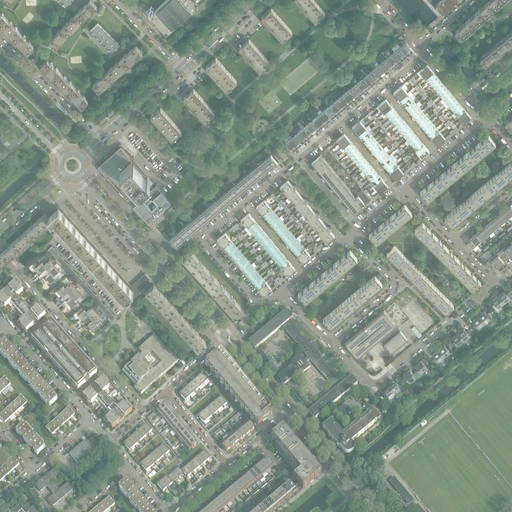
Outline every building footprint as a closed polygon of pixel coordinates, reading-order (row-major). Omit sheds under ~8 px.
[(83,20),(97,6),(90,0),(89,0),(76,14),(83,20)] [(166,35),(197,7),(196,8),(189,0),(166,0),(149,16),(150,16),(166,34),(166,35)] [(314,1),(313,0),(295,0),(305,10),(314,1)] [(433,1),(433,2),(435,4),(443,13),(444,12),(445,12),(447,9),(449,8),(450,7),(454,4),(454,3),(455,2),(452,0),(434,0),(433,1)] [(493,10),(500,3),(503,1),(501,0),(489,0),(486,3),(493,10)] [(325,13),(320,7),(314,1),(305,10),(315,22),(318,19),(320,18),(325,13)] [(483,19),(493,10),(486,3),(477,12),(483,19)] [(281,20),(276,14),(271,8),(265,13),(264,14),(261,17),(272,29),(281,20)] [(473,27),(483,19),(477,12),(467,20),(473,27)] [(69,34),(83,20),(76,14),(63,27),(69,34)] [(20,32),(6,19),(0,24),(0,25),(13,39),(20,32)] [(292,32),(287,26),(281,20),(272,29),(282,40),(285,38),(287,37),(286,37),(292,32)] [(461,39),(471,29),(473,27),(467,20),(454,32),(461,39)] [(95,35),(102,27),(98,23),(89,31),(91,33),(92,32),(95,35)] [(55,48),(69,34),(63,27),(49,41),(55,48)] [(99,39),(107,32),(102,27),(95,35),(94,36),(96,37),(96,36),(99,39)] [(34,46),(20,32),(13,39),(27,53),(34,46)] [(103,43),(111,36),(107,32),(99,39),(98,40),(100,42),(101,41),(103,43)] [(108,48),(115,40),(111,36),(103,43),(102,44),(104,46),(105,45),(108,48)] [(508,48),(511,45),(504,37),(493,47),(499,55),(502,53),(501,52),(505,48),(507,47),(508,48)] [(259,51),(254,45),(248,39),(248,40),(245,42),(242,44),(240,46),(239,47),(249,59),(259,51)] [(112,52),(120,45),(115,40),(108,48),(107,48),(108,50),(109,49),(112,52)] [(413,50),(408,44),(406,42),(403,44),(410,52),(413,50)] [(410,52),(403,44),(400,47),(407,55),(410,52)] [(128,66),(142,53),(136,46),(121,59),(128,66)] [(407,55),(400,47),(397,49),(404,57),(407,55)] [(496,58),(499,55),(493,47),(479,58),(485,65),(495,57),(496,58)] [(404,57),(397,49),(394,52),(401,60),(404,57)] [(270,62),(264,56),(259,51),(249,59),(260,71),(263,69),(264,68),(264,67),(270,62)] [(401,60),(394,52),(391,54),(398,62),(401,60)] [(398,62),(391,54),(388,57),(395,65),(398,62)] [(395,65),(388,57),(385,59),(392,67),(395,65)] [(226,69),(221,64),(215,58),(210,63),(210,62),(208,63),(208,64),(206,66),(216,78),(226,69)] [(60,73),(54,66),(47,59),(40,66),(54,80),(60,73)] [(113,78),(128,66),(121,59),(107,72),(113,78)] [(392,67),(385,59),(382,62),(389,70),(392,67)] [(389,70),(382,62),(379,64),(386,72),(389,70)] [(386,72),(379,64),(376,67),(383,75),(386,72)] [(422,74),(430,68),(427,64),(419,71),(422,74)] [(383,75),(376,67),(373,69),(380,77),(383,75)] [(425,78),(433,71),(430,68),(422,74),(425,78)] [(237,81),(231,75),(226,69),(216,78),(227,90),(230,87),(230,88),(231,87),(231,86),(237,81)] [(380,77),(373,69),(370,72),(377,80),(380,77)] [(428,81),(436,75),(433,71),(425,78),(428,81)] [(113,78),(107,72),(93,85),(99,92),(113,78)] [(377,80),(370,72),(367,74),(374,82),(377,80)] [(74,87),(60,73),(54,80),(68,94),(74,87)] [(374,82),(367,74),(364,77),(371,85),(374,82)] [(431,85),(439,78),(436,75),(428,81),(431,85)] [(371,85),(364,77),(361,79),(368,87),(371,85)] [(433,88),(442,82),(439,78),(431,85),(433,88)] [(368,87),(361,79),(358,82),(365,90),(368,87)] [(365,90),(358,82),(355,84),(362,92),(365,90)] [(436,92),(444,85),(442,82),(433,88),(436,92)] [(362,92),(355,84),(352,87),(359,95),(362,92)] [(439,95),(447,89),(444,85),(436,92),(439,95)] [(396,96),(404,89),(401,86),(393,92),(396,96)] [(88,101),(77,90),(74,87),(68,94),(81,107),(88,101)] [(359,95),(352,87),(349,89),(356,97),(359,95)] [(204,100),(198,94),(193,88),(192,89),(189,92),(187,93),(185,96),(183,97),(194,109),(204,100)] [(356,97),(349,89),(346,92),(352,100),(356,97)] [(399,99),(407,93),(404,89),(396,96),(399,99)] [(442,99),(450,92),(447,89),(439,95),(442,99)] [(352,100),(346,92),(343,94),(350,102),(352,100)] [(445,102),(453,96),(450,92),(442,99),(445,102)] [(402,103),(410,96),(407,93),(399,99),(402,103)] [(350,102),(343,94),(340,97),(346,105),(350,102)] [(405,106),(413,100),(410,96),(402,103),(405,106)] [(448,106),(456,99),(453,96),(445,102),(448,106)] [(346,105),(340,97),(337,99),(344,107),(346,105)] [(344,107),(337,99),(334,102),(340,110),(344,107)] [(380,109),(388,102),(386,99),(377,105),(380,109)] [(451,109),(459,103),(456,99),(448,106),(451,109)] [(214,112),(209,106),(204,100),(194,109),(205,121),(207,118),(208,119),(209,117),(214,112)] [(408,110),(416,103),(413,100),(405,106),(408,110)] [(340,110),(334,102),(331,104),(337,112),(340,110)] [(383,112),(391,106),(388,102),(380,109),(383,112)] [(411,113),(419,107),(416,103),(408,110),(411,113)] [(454,113),(462,106),(459,103),(451,109),(454,113)] [(337,112),(331,104),(328,107),(335,115),(337,112)] [(386,116),(394,109),(391,106),(383,112),(386,116)] [(457,116),(465,110),(462,106),(454,113),(457,116)] [(171,119),(165,113),(160,107),(154,112),(153,113),(150,116),(161,128),(171,119)] [(335,115),(328,107),(325,109),(332,117),(335,115)] [(414,117),(422,110),(419,107),(411,113),(414,117)] [(332,117),(325,109),(322,112),(328,120),(332,117)] [(389,119),(397,113),(394,109),(386,116),(389,119)] [(416,120),(424,114),(422,110),(414,117),(416,120)] [(460,120),(468,113),(465,110),(457,116),(460,120)] [(328,120),(322,112),(319,114),(325,122),(328,120)] [(392,123),(400,116),(397,113),(389,119),(392,123)] [(463,123),(470,117),(471,117),(468,113),(460,120),(463,123)] [(325,122),(319,114),(316,117),(322,125),(325,122)] [(419,124),(427,117),(424,114),(416,120),(419,124)] [(395,126),(403,120),(400,116),(392,123),(395,126)] [(322,125),(316,117),(313,119),(319,127),(322,125)] [(422,127),(430,120),(427,117),(419,124),(422,127)] [(181,131),(176,125),(171,119),(161,128),(171,140),(174,137),(175,138),(176,136),(181,131)] [(319,127),(313,119),(310,122),(316,130),(319,127)] [(355,130),(363,124),(360,120),(352,127),(355,130)] [(398,130),(406,123),(403,120),(395,126),(398,130)] [(425,131),(433,124),(430,120),(422,127),(425,131)] [(316,130),(310,122),(307,124),(313,132),(316,130)] [(401,133),(409,127),(406,123),(398,130),(401,133)] [(313,132),(307,124),(304,127),(310,135),(313,132)] [(357,134),(366,127),(363,124),(355,130),(357,134)] [(428,134),(436,127),(433,124),(425,131),(428,134)] [(310,135),(304,127),(301,130),(307,137),(310,135)] [(360,137),(368,131),(366,127),(357,134),(360,137)] [(404,137),(412,130),(409,127),(401,133),(404,137)] [(431,138),(439,131),(436,127),(428,134),(431,138)] [(307,137),(301,130),(298,132),(304,140),(307,137)] [(407,140),(415,134),(412,130),(404,137),(407,140)] [(363,141),(371,134),(368,131),(360,137),(363,141)] [(434,141),(442,134),(439,131),(431,138),(434,141)] [(304,140),(298,132),(295,135),(301,143),(304,140)] [(339,144),(347,137),(344,133),(336,140),(339,144)] [(366,144),(374,138),(371,134),(363,141),(366,144)] [(409,144),(418,137),(415,134),(407,140),(409,144)] [(437,145),(445,138),(442,134),(434,141),(437,145)] [(301,143),(295,135),(292,137),(298,145),(301,143)] [(485,152),(495,144),(488,135),(485,138),(478,144),(485,152)] [(298,145),(292,137),(289,140),(295,148),(298,145)] [(342,147),(350,140),(347,137),(339,144),(342,147)] [(412,147),(420,141),(418,137),(409,144),(412,147)] [(369,148),(377,141),(374,138),(366,144),(369,148)] [(295,148),(289,140),(286,142),(292,150),(295,148)] [(345,151),(353,144),(350,140),(342,147),(345,151)] [(372,151),(380,145),(377,141),(369,148),(372,151)] [(415,151),(423,144),(420,141),(412,147),(415,151)] [(348,154),(356,147),(353,144),(345,151),(348,154)] [(418,154),(426,148),(423,144),(415,151),(418,154)] [(473,162),(485,152),(478,144),(466,154),(473,162)] [(375,155),(383,148),(380,145),(372,151),(375,155)] [(150,180),(141,170),(120,146),(98,166),(128,200),(135,193),(139,197),(140,197),(141,196),(141,195),(137,191),(144,185),(146,188),(151,184),(148,181),(150,180)] [(350,157),(359,151),(356,147),(348,154),(350,157)] [(327,148),(321,153),(323,156),(324,155),(330,162),(335,158),(327,148)] [(378,158),(386,152),(383,148),(375,155),(378,158)] [(421,158),(429,151),(426,148),(418,154),(421,158)] [(353,161),(361,154),(359,151),(350,157),(353,161)] [(381,162),(389,155),(386,152),(378,158),(381,162)] [(251,185),(274,166),(276,163),(277,162),(271,154),(244,177),(251,185)] [(356,164),(364,158),(361,154),(353,161),(356,164)] [(461,172),(473,162),(466,154),(454,164),(461,172)] [(356,197),(346,185),(321,155),(320,156),(319,156),(311,162),(351,210),(354,214),(363,206),(362,204),(364,203),(365,204),(370,200),(361,190),(356,194),(358,196),(356,197)] [(384,165),(392,159),(389,155),(381,162),(384,165)] [(359,168),(367,161),(364,158),(356,164),(359,168)] [(386,169),(395,162),(392,159),(384,165),(386,169)] [(362,171),(370,165),(367,161),(359,168),(362,171)] [(511,161),(502,170),(509,178),(511,175),(511,161)] [(389,172),(397,166),(395,162),(386,169),(389,172)] [(449,182),(461,172),(454,164),(449,168),(447,169),(442,174),(449,182)] [(365,175),(373,168),(370,165),(362,171),(365,175)] [(392,176),(400,169),(397,166),(389,172),(392,176)] [(368,178),(376,172),(373,168),(365,175),(368,178)] [(395,179),(403,173),(400,169),(392,176),(395,179)] [(497,188),(509,178),(502,170),(490,179),(497,188)] [(371,182),(379,175),(376,172),(368,178),(371,182)] [(437,192),(449,182),(442,174),(437,178),(435,179),(430,184),(437,192)] [(374,185),(382,179),(379,175),(371,182),(374,185)] [(225,206),(235,198),(251,185),(244,177),(219,198),(225,206)] [(377,189),(385,182),(382,179),(374,185),(377,189)] [(485,198),(497,188),(490,179),(478,189),(485,198)] [(283,190),(291,184),(288,180),(280,187),(283,190)] [(380,192),(388,186),(385,182),(377,189),(380,192)] [(296,191),(295,188),(291,184),(283,190),(288,197),(296,191)] [(427,200),(437,192),(430,184),(425,188),(423,189),(420,192),(427,200)] [(150,221),(152,224),(155,222),(158,219),(161,215),(163,212),(165,208),(165,207),(171,202),(156,186),(133,206),(149,223),(149,222),(150,221)] [(473,208),(485,198),(478,189),(466,199),(473,208)] [(302,198),(299,194),(296,191),(288,197),(294,204),(302,198)] [(200,227),(218,212),(225,206),(219,198),(193,219),(200,227)] [(308,205),(306,202),(302,198),(294,204),(300,211),(308,205)] [(468,212),(473,208),(466,199),(454,209),(461,218),(467,213),(468,212)] [(259,210),(267,203),(264,200),(256,207),(259,210)] [(262,214),(270,207),(267,203),(259,210),(262,214)] [(314,212),(311,208),(308,205),(300,211),(306,218),(314,212)] [(399,223),(412,213),(405,205),(393,215),(399,223)] [(265,217),(273,210),(270,207),(262,214),(265,217)] [(69,220),(65,215),(63,212),(62,213),(58,208),(48,217),(47,218),(51,223),(58,230),(69,220)] [(511,215),(506,208),(502,211),(508,219),(511,215)] [(456,222),(461,218),(454,209),(444,218),(451,226),(455,223),(456,222)] [(268,220),(276,214),(273,210),(265,217),(268,220)] [(508,219),(502,211),(498,215),(504,222),(508,219)] [(320,219),(318,216),(314,212),(306,218),(312,225),(320,219)] [(51,223),(47,218),(48,217),(45,213),(38,220),(45,228),(51,223)] [(243,223),(251,216),(248,213),(240,220),(243,223)] [(271,224),(279,217),(276,214),(268,220),(271,224)] [(388,233),(399,223),(393,215),(381,225),(388,233)] [(504,222),(498,215),(495,218),(501,225),(504,222)] [(246,227),(254,220),(251,216),(243,223),(246,227)] [(274,227),(282,221),(279,217),(271,224),(274,227)] [(501,225),(495,218),(491,221),(497,229),(501,225)] [(193,219),(186,225),(170,239),(176,247),(180,243),(200,227),(193,219)] [(326,226),(323,222),(320,219),(312,225),(317,232),(326,226)] [(34,239),(45,228),(38,220),(26,230),(34,239)] [(80,232),(75,227),(76,227),(73,224),(73,225),(69,220),(58,230),(68,242),(80,232)] [(249,230),(257,223),(254,220),(246,227),(249,230)] [(276,231),(284,224),(282,221),(274,227),(276,231)] [(497,229),(491,221),(487,225),(493,232),(497,229)] [(252,234),(260,227),(257,223),(249,230),(252,234)] [(435,236),(430,231),(429,230),(422,223),(421,223),(414,230),(427,244),(435,236)] [(279,234),(287,228),(284,224),(276,231),(279,234)] [(376,243),(388,233),(381,225),(376,229),(374,231),(369,235),(376,243)] [(493,232),(487,225),(483,228),(489,235),(493,232)] [(331,232),(329,230),(326,226),(317,232),(323,239),(331,232)] [(255,237),(263,230),(260,227),(252,234),(255,237)] [(282,238),(290,231),(287,228),(279,234),(282,238)] [(489,235),(483,228),(479,231),(485,238),(489,235)] [(22,249),(34,239),(26,230),(14,241),(22,249)] [(258,241),(266,234),(263,230),(255,237),(258,241)] [(285,241),(293,235),(290,231),(282,238),(285,241)] [(485,238),(479,231),(475,234),(481,242),(485,238)] [(90,244),(86,239),(84,236),(84,237),(80,232),(68,242),(79,254),(90,244)] [(326,243),(334,236),(331,232),(323,239),(326,243)] [(220,243),(228,236),(225,233),(217,239),(220,243)] [(261,244),(269,237),(266,234),(258,241),(261,244)] [(481,242),(475,234),(471,238),(477,245),(481,242)] [(288,245),(296,238),(293,235),(285,241),(288,245)] [(223,246),(231,240),(228,236),(220,243),(223,246)] [(446,247),(441,242),(440,241),(435,236),(427,244),(438,255),(446,247)] [(264,248),(272,241),(269,237),(261,244),(264,248)] [(291,248),(299,242),(296,238),(288,245),(291,248)] [(477,245),(471,238),(467,241),(468,243),(466,244),(465,244),(471,250),(472,250),(471,250),(473,248),(477,245)] [(225,250),(234,243),(231,240),(223,246),(225,250)] [(22,249),(14,241),(2,251),(1,253),(7,260),(9,259),(14,254),(15,255),(22,249)] [(267,251),(275,244),(272,241),(264,248),(267,251)] [(294,252),(302,245),(299,242),(291,248),(294,252)] [(228,253),(236,247),(234,243),(225,250),(228,253)] [(100,256),(98,253),(99,253),(98,251),(97,252),(97,251),(95,248),(94,249),(93,247),(90,244),(79,254),(90,266),(101,256),(101,255),(100,256)] [(269,255),(278,248),(275,244),(267,251),(269,255)] [(297,255),(305,249),(302,245),(294,252),(297,255)] [(511,255),(511,251),(507,245),(500,251),(503,254),(507,259),(510,256),(511,257),(511,255)] [(407,259),(394,246),(392,248),(388,252),(387,253),(394,260),(395,262),(400,267),(407,259)] [(231,257),(239,250),(236,247),(228,253),(231,257)] [(457,258),(452,253),(451,252),(446,247),(438,255),(449,266),(457,258)] [(272,258),(280,251),(278,248),(269,255),(272,258)] [(300,259),(308,252),(305,249),(297,255),(300,259)] [(234,260),(242,254),(239,250),(231,257),(234,260)] [(349,265),(357,259),(350,250),(336,262),(343,271),(348,266),(349,265)] [(193,270),(201,263),(191,251),(185,256),(184,256),(183,258),(182,259),(193,270)] [(275,262),(283,255),(280,251),(272,258),(275,262)] [(507,259),(503,254),(500,251),(493,256),(500,265),(504,262),(507,259),(507,260),(507,259)] [(303,262),(311,256),(308,252),(300,259),(303,262)] [(237,264),(245,257),(242,254),(234,260),(237,264)] [(278,265),(286,258),(283,255),(275,262),(278,265)] [(112,268),(108,263),(106,260),(105,261),(101,256),(90,266),(101,278),(112,268)] [(500,265),(493,256),(485,263),(484,263),(492,272),(493,272),(492,271),(496,268),(497,268),(500,265)] [(240,267),(248,261),(245,257),(237,264),(240,267)] [(54,265),(49,259),(49,260),(47,258),(42,262),(46,267),(49,270),(54,265)] [(281,269),(289,262),(286,258),(278,265),(281,269)] [(468,270),(463,264),(461,263),(457,258),(449,266),(460,277),(468,270)] [(418,270),(407,259),(400,267),(411,278),(418,270)] [(46,267),(42,262),(41,262),(42,262),(41,261),(35,267),(36,267),(41,272),(46,267)] [(243,271),(251,264),(248,261),(240,267),(243,271)] [(284,272),(292,265),(289,262),(281,269),(284,272)] [(331,281),(343,271),(336,262),(324,272),(331,281)] [(203,282),(212,275),(201,263),(193,270),(203,282)] [(246,274),(254,267),(251,264),(243,271),(246,274)] [(62,273),(54,265),(49,270),(51,272),(53,275),(56,278),(62,273)] [(287,275),(295,269),(292,265),(284,272),(287,275)] [(249,278),(257,271),(254,267),(246,274),(249,278)] [(122,280),(118,275),(119,275),(116,272),(112,268),(101,278),(111,290),(122,280)] [(429,281),(418,270),(411,278),(422,289),(429,281)] [(481,283),(474,276),(472,274),(468,270),(460,277),(473,290),(481,283)] [(252,281),(260,274),(257,271),(249,278),(252,281)] [(56,278),(53,275),(51,272),(45,277),(50,283),(56,278)] [(319,291),(331,281),(324,272),(319,277),(312,282),(319,291)] [(131,299),(151,281),(149,279),(150,279),(146,274),(130,288),(133,292),(127,297),(128,298),(129,296),(131,299)] [(255,285),(263,278),(260,274),(252,281),(255,285)] [(214,294),(222,287),(212,275),(203,282),(214,294)] [(367,296),(382,284),(375,275),(372,278),(360,288),(367,296)] [(257,288),(266,281),(263,278),(255,285),(257,288)] [(133,292),(130,288),(129,287),(127,284),(122,280),(111,290),(121,301),(124,299),(124,300),(127,297),(133,292)] [(260,292),(268,285),(266,281),(257,288),(260,292)] [(440,292),(429,281),(422,289),(433,300),(440,292)] [(17,296),(23,291),(21,289),(22,288),(20,286),(19,287),(17,285),(18,284),(16,282),(8,289),(9,289),(4,293),(0,296),(0,301),(1,303),(0,304),(2,306),(3,305),(5,307),(10,302),(17,296)] [(305,302),(319,291),(312,282),(298,294),(305,302)] [(75,289),(70,283),(65,288),(67,291),(70,294),(75,289)] [(164,296),(160,291),(154,284),(152,285),(151,286),(151,287),(145,292),(155,303),(164,296)] [(67,291),(65,288),(63,286),(63,285),(57,290),(57,291),(62,296),(67,291)] [(263,295),(271,288),(268,285),(260,292),(263,295)] [(224,306),(233,298),(222,287),(214,294),(224,306)] [(361,301),(367,296),(360,288),(348,298),(355,306),(361,301)] [(80,294),(75,289),(70,294),(72,296),(75,299),(80,294),(80,295),(80,294)] [(511,291),(511,290),(506,294),(503,291),(498,296),(504,303),(509,298),(511,300),(511,299),(511,291)] [(453,305),(440,292),(433,300),(446,313),(453,305)] [(14,306),(21,300),(20,299),(17,296),(10,302),(13,305),(11,307),(12,309),(15,307),(14,306)] [(77,302),(77,301),(77,302),(75,299),(72,296),(67,301),(71,306),(71,307),(77,302)] [(174,308),(170,303),(164,296),(155,303),(166,315),(174,308)] [(498,308),(504,303),(498,296),(492,300),(495,304),(492,306),(497,311),(499,310),(498,308)] [(17,310),(25,304),(22,301),(24,299),(22,297),(20,299),(21,300),(14,306),(15,307),(17,310)] [(237,315),(243,310),(233,298),(224,306),(235,317),(236,317),(237,315)] [(344,316),(355,306),(348,298),(337,307),(344,316)] [(21,314),(28,308),(27,307),(25,304),(17,310),(20,313),(18,315),(19,317),(22,315),(21,314)] [(25,318),(32,312),(29,309),(31,307),(30,305),(27,307),(28,308),(21,314),(22,315),(25,318)] [(43,313),(41,311),(42,310),(40,308),(39,309),(37,307),(32,312),(25,318),(19,323),(21,325),(20,326),(22,328),(23,327),(25,329),(24,330),(26,332),(33,325),(38,321),(45,315),(46,315),(44,313),(43,313)] [(96,312),(91,307),(86,312),(89,315),(91,317),(96,312)] [(330,327),(344,316),(337,307),(323,319),(330,327)] [(185,320),(181,315),(174,308),(166,315),(177,327),(185,320)] [(89,315),(86,312),(84,309),(78,314),(83,320),(89,315)] [(309,343),(290,320),(292,319),(285,311),(248,342),(254,350),(279,329),(282,326),(307,357),(310,359),(335,389),(333,391),(332,391),(333,392),(307,413),(313,420),(341,397),(344,401),(349,397),(346,393),(357,384),(351,376),(344,382),(342,383),(325,362),(321,358),(324,355),(314,343),(311,345),(309,343)] [(383,311),(345,343),(357,358),(379,339),(384,344),(391,352),(407,339),(383,311)] [(494,318),(489,312),(487,314),(484,311),(478,316),(484,323),(486,325),(488,325),(491,322),(491,320),(494,318)] [(102,318),(97,312),(96,312),(91,317),(93,320),(96,323),(101,318),(102,318)] [(479,327),(484,323),(478,316),(472,321),(475,324),(473,326),(477,331),(480,329),(479,327)] [(80,355),(81,354),(76,349),(75,349),(73,347),(71,345),(72,344),(67,338),(66,339),(62,335),(63,334),(60,331),(58,328),(57,329),(53,324),(54,323),(51,320),(51,321),(43,327),(43,328),(39,331),(31,338),(31,339),(34,341),(35,340),(39,345),(38,346),(43,352),(44,351),(48,355),(47,356),(52,362),(53,361),(57,366),(56,366),(59,369),(61,372),(62,371),(66,376),(65,377),(71,383),(72,382),(76,386),(75,387),(77,390),(78,390),(85,383),(88,380),(89,379),(97,372),(95,369),(94,370),(90,366),(91,365),(88,362),(85,359),(84,360),(80,355)] [(99,325),(98,325),(96,323),(93,320),(88,325),(93,330),(92,330),(93,331),(99,325)] [(196,331),(191,326),(185,320),(177,327),(187,339),(196,331)] [(414,326),(411,329),(419,338),(422,335),(414,326)] [(473,335),(469,330),(466,332),(463,328),(457,333),(464,340),(469,335),(470,337),(473,335)] [(206,343),(202,338),(196,331),(187,339),(198,351),(204,345),(205,344),(206,343)] [(458,345),(464,340),(457,333),(452,338),(455,341),(453,343),(456,348),(459,346),(458,345)] [(141,395),(180,360),(173,353),(171,354),(154,335),(138,350),(142,354),(140,356),(139,355),(123,370),(136,386),(134,387),(141,395)] [(0,351),(8,360),(16,353),(13,350),(12,351),(10,349),(7,345),(8,345),(5,341),(0,345),(0,351)] [(453,351),(449,346),(447,348),(444,344),(438,349),(444,356),(450,352),(452,355),(456,352),(454,350),(453,351)] [(438,361),(444,356),(438,349),(432,354),(435,358),(433,360),(437,364),(435,365),(436,367),(440,364),(438,361)] [(18,372),(26,365),(23,362),(18,357),(18,356),(16,353),(8,360),(18,372)] [(260,401),(250,389),(219,353),(206,364),(258,426),(271,415),(269,412),(271,411),(266,405),(264,407),(260,401)] [(310,367),(306,362),(309,360),(310,359),(307,357),(304,359),(299,354),(284,366),(287,369),(277,377),(284,385),(293,378),(296,375),(298,377),(310,367)] [(421,372),(427,367),(427,366),(429,365),(424,358),(421,360),(414,365),(418,370),(416,372),(420,377),(423,374),(421,372)] [(279,372),(272,363),(270,365),(277,374),(279,372)] [(29,383),(36,376),(34,373),(33,374),(28,368),(29,368),(26,365),(18,372),(29,383)] [(420,377),(416,372),(413,374),(409,369),(403,374),(409,382),(415,377),(417,379),(420,377)] [(208,380),(202,374),(197,378),(203,385),(208,380)] [(39,395),(47,388),(44,385),(43,386),(38,380),(39,379),(36,376),(29,383),(39,395)] [(11,384),(5,378),(0,382),(6,389),(11,384)] [(91,403),(97,399),(102,393),(104,392),(109,387),(107,385),(108,384),(106,382),(105,383),(103,381),(104,380),(103,378),(102,378),(83,396),(85,398),(85,397),(87,399),(86,400),(88,402),(89,401),(91,403)] [(203,385),(197,378),(193,382),(199,389),(203,385)] [(199,389),(193,382),(189,386),(195,392),(199,389)] [(195,392),(189,386),(184,390),(190,397),(195,392)] [(404,392),(400,387),(397,389),(394,386),(388,390),(395,398),(400,393),(401,394),(404,392)] [(49,407),(57,400),(54,396),(54,397),(51,394),(49,392),(49,391),(47,388),(39,395),(49,407)] [(190,397),(184,390),(179,394),(185,401),(190,397)] [(388,390),(383,395),(389,402),(395,398),(388,390)] [(107,396),(107,395),(104,392),(102,393),(97,399),(99,402),(97,404),(99,406),(101,404),(100,403),(107,396)] [(111,400),(108,397),(110,395),(109,393),(107,395),(107,396),(100,403),(101,404),(104,407),(111,400)] [(27,403),(21,396),(17,400),(23,407),(27,403)] [(227,404),(221,397),(216,401),(222,408),(227,404)] [(23,407),(17,400),(12,405),(18,411),(23,407)] [(107,411),(115,404),(114,403),(111,400),(104,407),(107,410),(104,412),(106,414),(108,412),(107,411)] [(118,408),(115,405),(118,403),(116,401),(114,403),(115,404),(107,411),(108,412),(111,415),(118,408)] [(222,408),(216,401),(212,405),(218,412),(222,408)] [(132,411),(130,409),(129,410),(127,408),(128,407),(127,405),(126,406),(124,403),(118,408),(111,415),(106,420),(108,422),(107,423),(108,425),(109,424),(111,426),(110,427),(112,429),(132,411)] [(18,411),(12,405),(8,409),(14,415),(18,411)] [(160,415),(167,409),(164,405),(156,411),(160,415)] [(218,412),(212,405),(207,409),(213,415),(218,412)] [(75,415),(69,408),(64,412),(70,419),(75,415)] [(351,443),(376,422),(375,420),(381,416),(374,408),(343,434),(339,429),(331,420),(322,428),(339,449),(340,448),(343,452),(345,453),(346,454),(347,454),(349,454),(350,454),(351,453),(352,452),(353,451),(354,450),(354,448),(354,447),(353,445),(352,445),(351,443)] [(14,415),(8,409),(3,413),(9,419),(14,415)] [(163,419),(171,413),(167,409),(160,415),(163,419)] [(213,415),(207,409),(203,412),(208,419),(213,415)] [(70,419),(64,412),(60,416),(66,423),(70,419)] [(208,419),(203,412),(198,416),(204,423),(208,419)] [(9,419),(3,413),(0,415),(0,418),(5,423),(9,419)] [(166,423),(174,417),(171,413),(163,419),(166,423)] [(66,423),(60,416),(55,420),(61,427),(66,423)] [(169,427),(177,421),(174,417),(166,423),(169,427)] [(61,427),(55,420),(51,424),(57,431),(61,427)] [(173,431),(180,425),(177,421),(169,427),(173,431)] [(254,429),(248,421),(244,424),(250,432),(254,429)] [(57,431),(51,424),(46,429),(52,435),(57,431)] [(152,430),(146,424),(142,428),(147,435),(152,430)] [(250,432),(244,424),(240,428),(246,435),(250,432)] [(34,437),(26,427),(24,425),(16,432),(19,435),(20,434),(25,440),(24,441),(26,444),(30,440),(34,437)] [(176,435),(184,429),(180,425),(173,431),(176,435)] [(147,435),(142,428),(137,432),(143,439),(147,435)] [(246,435),(240,428),(236,431),(242,439),(246,435)] [(265,503),(269,500),(273,497),(277,494),(281,490),(285,487),(289,484),(296,492),(297,494),(303,489),(321,474),(298,446),(300,445),(295,439),(293,440),(283,428),(269,440),(294,471),(285,479),(245,511),(255,511),(258,510),(262,507),(265,503)] [(179,439),(187,432),(184,429),(176,435),(179,439)] [(242,439),(236,431),(232,434),(238,442),(242,439)] [(143,439),(137,432),(133,436),(139,443),(143,439)] [(183,443),(190,436),(187,432),(179,439),(183,443)] [(238,442),(232,434),(228,437),(235,445),(238,442)] [(139,443),(133,436),(128,440),(134,447),(139,443)] [(186,447),(193,440),(190,436),(183,443),(186,447)] [(45,448),(43,446),(34,437),(30,440),(26,444),(29,447),(30,446),(32,448),(35,451),(34,452),(37,455),(45,448)] [(235,445),(228,437),(224,441),(231,448),(235,445)] [(84,441),(69,454),(70,454),(77,463),(78,462),(81,466),(96,454),(95,452),(100,448),(92,439),(88,442),(89,442),(87,444),(86,444),(85,443),(84,441)] [(134,447),(128,440),(124,444),(130,451),(134,447)] [(189,451),(197,444),(193,440),(186,447),(189,451)] [(231,448),(224,441),(220,444),(227,452),(231,448)] [(169,452),(164,445),(159,449),(165,456),(169,452)] [(165,456),(159,449),(154,453),(160,459),(165,456)] [(211,458),(205,451),(201,455),(206,462),(211,458)] [(160,459),(154,453),(150,456),(155,463),(160,459)] [(206,462),(201,455),(196,459),(202,466),(206,462)] [(155,463),(150,456),(145,460),(151,467),(155,463)] [(19,465),(13,458),(9,462),(15,469),(19,465)] [(274,466),(268,458),(264,462),(270,469),(274,466)] [(202,466),(196,459),(191,463),(197,469),(202,466)] [(151,467),(145,460),(140,464),(146,471),(151,467)] [(15,469),(9,462),(4,466),(10,473),(15,469)] [(270,469),(264,462),(260,465),(266,473),(270,469)] [(197,469),(191,463),(187,466),(192,473),(197,469)] [(266,473),(260,465),(256,468),(262,476),(266,473)] [(10,473),(4,466),(0,469),(0,470),(6,477),(10,473)] [(192,473),(187,466),(182,470),(184,473),(187,477),(192,473)] [(59,491),(54,485),(52,482),(61,474),(56,468),(35,486),(40,492),(47,486),(54,495),(47,500),(52,506),(73,489),(68,483),(59,491)] [(262,476),(256,468),(252,472),(259,479),(262,476)] [(172,483),(181,475),(176,470),(167,477),(172,483)] [(259,479),(252,472),(248,475),(255,483),(259,479)] [(255,483),(248,475),(244,478),(251,486),(255,483)] [(172,483),(167,477),(162,480),(168,487),(172,483)] [(251,486),(244,478),(240,481),(247,489),(251,486)] [(413,501),(394,478),(389,481),(399,493),(397,495),(401,499),(403,498),(409,504),(413,501)] [(128,499),(137,492),(134,489),(133,490),(130,486),(129,484),(127,480),(119,487),(128,499)] [(168,487),(162,480),(157,484),(163,491),(168,487)] [(247,489),(240,481),(236,485),(243,492),(247,489)] [(296,492),(289,484),(285,487),(292,495),(296,492)] [(243,492),(236,485),(233,488),(239,496),(243,492)] [(292,495),(285,487),(281,490),(288,499),(292,495)] [(239,496),(233,488),(229,491),(235,499),(239,496)] [(288,499),(281,490),(277,494),(284,502),(288,499)] [(235,499),(229,491),(225,495),(231,502),(235,499)] [(138,511),(147,504),(144,501),(143,502),(139,496),(137,492),(128,499),(138,511)] [(284,502),(277,494),(273,497),(280,505),(284,502)] [(231,502),(225,495),(221,498),(227,506),(231,502)] [(280,505),(273,497),(269,500),(276,509),(280,505)] [(115,505),(109,498),(104,502),(110,509),(115,505)] [(227,506),(221,498),(217,501),(223,509),(227,506)] [(276,509),(269,500),(265,503),(272,511),(276,509)] [(38,511),(33,506),(28,510),(22,503),(24,502),(24,501),(20,505),(18,507),(17,506),(10,511),(8,509),(4,511),(38,511)] [(219,511),(223,509),(217,501),(213,504),(219,511)] [(105,511),(110,509),(104,502),(100,506),(104,511),(105,511)] [(272,511),(265,503),(262,507),(265,511),(272,511)]
